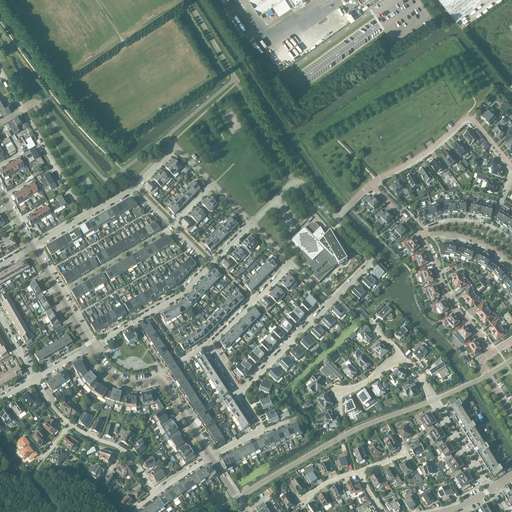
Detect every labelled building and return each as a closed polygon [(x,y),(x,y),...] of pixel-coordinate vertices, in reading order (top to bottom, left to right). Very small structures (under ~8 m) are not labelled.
[(251,0),(257,8),(259,12),(271,4),(279,15),(291,6),(300,0),(251,0)] [(439,0),(456,22),(484,0),(439,0)] [(489,97),(484,102),(488,107),(493,101),(489,97)] [(0,99),(0,109),(3,114),(7,112),(7,113),(14,110),(10,104),(5,106),(1,99),(0,99)] [(482,118),(481,118),(482,118),(489,126),(495,120),(496,120),(495,119),(493,117),(494,116),(491,114),(490,114),(488,112),(487,112),(488,112),(482,118)] [(19,119),(13,122),(14,124),(10,126),(15,135),(20,132),(17,128),(22,125),(19,119)] [(505,126),(501,121),(496,126),(497,127),(492,131),(495,134),(495,135),(496,136),(497,136),(499,140),(506,134),(502,129),(505,126)] [(471,134),(470,132),(464,137),(465,139),(464,139),(470,146),(474,143),(477,147),(484,141),(478,134),(475,136),(472,133),(471,134)] [(26,146),(29,151),(35,147),(32,142),(26,146)] [(458,142),(452,148),(461,157),(467,152),(464,149),(465,149),(462,146),(458,142)] [(45,166),(36,150),(30,153),(29,151),(24,154),(26,157),(30,164),(35,160),(39,167),(44,165),(44,166),(45,166)] [(448,151),(441,156),(450,167),(456,162),(448,151)] [(170,165),(177,172),(183,166),(176,159),(174,161),(173,161),(170,165)] [(14,164),(19,171),(23,168),(24,170),(27,168),(24,163),(21,164),(19,160),(16,161),(17,162),(14,164)] [(441,167),(436,160),(430,164),(432,167),(434,170),(437,175),(442,171),(443,174),(447,171),(443,165),(441,167)] [(466,160),(462,163),(467,168),(470,165),(466,160)] [(488,173),(492,174),(492,175),(501,178),(503,171),(501,170),(501,169),(499,167),(499,166),(498,167),(498,164),(495,165),(494,160),(487,161),(488,173)] [(19,171),(14,164),(14,162),(11,164),(12,165),(9,166),(14,174),(19,171)] [(14,174),(9,166),(9,165),(6,167),(7,168),(5,169),(9,176),(14,174)] [(177,172),(170,165),(166,169),(164,171),(171,178),(177,172)] [(9,176),(5,169),(4,168),(2,170),(2,171),(0,171),(0,173),(1,176),(0,176),(0,179),(2,183),(5,181),(4,179),(9,176)] [(420,172),(419,172),(422,176),(421,177),(424,181),(424,180),(426,183),(430,181),(431,183),(436,180),(431,174),(429,176),(424,169),(423,170),(423,169),(420,171),(420,172)] [(158,177),(165,184),(171,178),(164,171),(162,173),(158,177)] [(45,173),(39,177),(41,180),(40,181),(44,188),(48,186),(54,182),(50,175),(47,176),(45,173)] [(406,179),(412,189),(413,189),(414,189),(421,185),(417,178),(414,180),(412,175),(406,179)] [(165,184),(158,177),(154,181),(152,183),(159,190),(161,188),(162,189),(166,186),(165,185),(165,184)] [(189,188),(196,194),(200,190),(200,189),(199,189),(197,186),(199,184),(196,181),(189,188)] [(396,194),(399,198),(404,196),(405,196),(409,194),(404,183),(401,184),(399,182),(397,184),(396,183),(396,184),(395,185),(395,184),(394,184),(394,185),(391,186),(389,187),(393,191),(394,191),(396,194)] [(490,194),(491,194),(492,194),(493,192),(496,193),(496,191),(497,191),(498,189),(497,188),(498,186),(495,185),(496,183),(490,182),(490,184),(488,183),(487,185),(487,186),(486,187),(486,188),(486,190),(488,191),(487,192),(489,193),(489,194),(490,194)] [(159,190),(152,183),(150,185),(150,184),(146,189),(150,193),(149,194),(152,197),(159,190)] [(33,195),(37,193),(38,194),(41,193),(38,187),(35,189),(33,184),(31,186),(31,187),(29,188),(33,195)] [(28,198),(29,200),(34,198),(33,195),(29,188),(28,187),(26,189),(26,190),(24,191),(28,198)] [(185,192),(192,198),(196,194),(189,188),(185,192)] [(19,194),(23,201),(24,203),(29,200),(28,198),(24,191),(23,190),(21,191),(21,192),(19,194)] [(181,196),(187,203),(192,198),(185,192),(181,196)] [(23,201),(19,194),(18,193),(16,194),(16,195),(14,197),(15,200),(13,202),(16,207),(19,206),(18,204),(23,201)] [(177,200),(183,207),(187,203),(181,196),(177,200)] [(210,197),(206,201),(213,209),(220,203),(212,196),(210,198),(210,197)] [(368,196),(362,202),(365,204),(367,202),(368,203),(368,204),(369,205),(366,208),(369,211),(372,208),(374,210),(380,204),(374,198),(371,200),(370,199),(371,198),(368,196)] [(55,203),(52,204),(56,210),(58,209),(61,207),(61,208),(65,206),(66,207),(69,205),(66,201),(66,202),(63,197),(57,201),(55,203)] [(466,206),(469,206),(470,199),(465,199),(465,203),(460,203),(460,213),(466,213),(466,206)] [(470,214),(475,215),(478,205),(473,204),(474,200),(470,199),(469,206),(472,207),(470,214)] [(131,200),(125,204),(129,211),(138,207),(131,200)] [(172,205),(179,211),(183,207),(177,200),(172,205)] [(441,215),(438,208),(441,207),(440,200),(436,202),(437,205),(432,207),(435,216),(441,215)] [(445,201),(445,200),(440,200),(441,207),(445,207),(445,214),(450,214),(450,204),(450,201),(445,201)] [(213,209),(206,201),(202,205),(202,206),(200,207),(208,215),(213,209)] [(120,206),(125,214),(129,211),(125,204),(120,206)] [(172,205),(166,211),(169,214),(171,212),(173,214),(174,215),(179,211),(172,205)] [(116,209),(120,217),(125,214),(120,206),(116,209)] [(44,209),(42,211),(46,218),(50,215),(53,220),(56,219),(51,210),(48,211),(46,207),(44,208),(44,209)] [(194,213),(202,221),(202,220),(204,222),(207,218),(205,217),(208,215),(200,207),(198,209),(194,213)] [(433,217),(435,216),(432,207),(427,209),(431,218),(433,218),(433,217)] [(111,211),(116,219),(120,217),(116,209),(111,211)] [(429,219),(431,218),(427,209),(423,210),(426,220),(429,219)] [(46,218),(42,211),(41,210),(39,211),(39,212),(37,214),(41,221),(46,218)] [(381,210),(375,216),(377,219),(380,217),(381,218),(382,220),(379,223),(382,226),(385,223),(387,225),(393,219),(387,212),(384,215),(383,213),(381,210)] [(421,222),(426,220),(423,210),(418,212),(421,222)] [(113,224),(117,221),(116,219),(111,211),(107,214),(111,222),(113,224)] [(501,224),(506,216),(507,214),(503,211),(496,222),(501,224)] [(36,224),(41,221),(37,214),(36,213),(34,214),(34,215),(32,216),(36,224)] [(202,221),(194,213),(190,217),(188,219),(196,227),(202,221)] [(103,217),(107,224),(111,222),(107,214),(103,217)] [(36,224),(32,216),(31,215),(29,217),(29,218),(27,219),(28,223),(26,224),(29,230),(32,228),(31,226),(36,224)] [(503,226),(505,227),(510,218),(506,216),(501,224),(503,226)] [(107,224),(103,217),(98,219),(103,227),(107,224)] [(94,222),(98,229),(103,227),(98,219),(94,222)] [(188,219),(186,221),(182,225),(186,230),(185,231),(188,234),(196,227),(188,219)] [(230,220),(226,224),(232,231),(237,226),(236,225),(236,226),(230,220)] [(89,224),(94,232),(98,229),(94,222),(89,224)] [(94,232),(89,224),(85,227),(89,234),(94,232)] [(154,235),(161,231),(154,224),(150,226),(154,235)] [(226,224),(222,228),(228,235),(232,231),(226,224)] [(326,239),(319,227),(318,226),(317,225),(316,225),(315,224),(314,224),(312,224),(311,224),(311,225),(310,225),(309,225),(309,226),(305,230),(304,229),(292,241),(303,252),(302,253),(306,261),(309,258),(312,261),(315,259),(322,266),(314,274),(313,276),(320,283),(338,264),(340,263),(341,265),(347,261),(331,234),(326,239)] [(395,224),(389,230),(391,232),(390,233),(393,236),(396,239),(399,236),(401,238),(407,232),(401,226),(399,228),(397,227),(398,226),(395,224)] [(145,229),(150,237),(154,235),(150,226),(145,229)] [(89,234),(85,227),(80,229),(85,237),(89,234)] [(222,228),(217,233),(224,239),(228,235),(222,228)] [(141,231),(145,240),(150,237),(145,229),(141,231)] [(78,231),(73,234),(78,241),(82,239),(78,231)] [(136,234),(141,242),(145,240),(141,231),(136,234)] [(224,239),(217,233),(216,231),(211,235),(219,243),(224,239)] [(69,236),(73,244),(75,246),(79,243),(78,241),(73,234),(69,236)] [(132,237),(137,245),(141,242),(136,234),(132,237)] [(211,235),(207,239),(209,241),(215,248),(219,243),(211,235)] [(73,244),(69,236),(64,239),(69,246),(73,244)] [(250,238),(246,242),(254,249),(256,251),(259,247),(258,245),(260,243),(253,236),(251,238),(250,238)] [(127,239),(132,247),(137,245),(132,237),(127,239)] [(168,237),(163,239),(168,248),(175,244),(168,237)] [(6,241),(10,248),(15,245),(11,238),(6,241)] [(66,251),(70,248),(69,246),(64,239),(60,241),(66,251)] [(123,242),(128,250),(132,247),(127,239),(123,242)] [(168,248),(163,239),(159,242),(163,250),(168,248)] [(413,239),(410,242),(408,239),(401,244),(405,248),(406,247),(409,252),(411,250),(413,252),(419,248),(413,239)] [(1,243),(6,251),(10,248),(6,241),(2,243),(1,243)] [(56,244),(60,251),(61,254),(66,251),(60,241),(56,244)] [(205,251),(208,249),(210,251),(211,252),(215,248),(209,241),(205,245),(201,242),(198,244),(205,251)] [(119,244),(123,253),(128,250),(123,242),(119,244)] [(163,250),(159,242),(154,245),(159,253),(163,250)] [(250,257),(255,251),(254,249),(246,242),(242,246),(243,246),(241,248),(249,257),(250,257)] [(438,245),(439,248),(442,256),(444,256),(449,257),(449,255),(451,242),(451,243),(449,243),(445,243),(445,246),(438,245)] [(451,242),(449,255),(455,255),(455,257),(458,258),(459,250),(460,247),(456,247),(456,244),(453,244),(451,244),(451,242)] [(51,246),(56,254),(60,251),(56,244),(51,246)] [(114,247),(119,255),(123,253),(119,244),(114,247)] [(159,253),(154,245),(150,247),(154,255),(159,253)] [(56,254),(51,246),(47,249),(51,257),(56,254)] [(459,250),(458,258),(460,259),(461,257),(466,259),(470,247),(470,248),(468,247),(465,246),(464,249),(460,247),(459,250)] [(110,249),(115,258),(119,255),(114,247),(110,249)] [(154,255),(150,247),(145,250),(150,258),(154,255)] [(470,247),(466,259),(471,260),(471,262),(473,263),(477,256),(473,255),(475,250),(472,249),(470,248),(470,247)] [(246,259),(247,259),(249,257),(241,248),(239,250),(238,250),(234,254),(242,261),(245,258),(246,259)] [(105,252),(110,260),(115,258),(110,249),(105,252)] [(150,258),(145,250),(141,252),(146,260),(150,258)] [(101,254),(106,263),(110,260),(105,252),(101,254)] [(146,260),(141,252),(136,255),(141,263),(146,260)] [(419,256),(418,253),(411,257),(413,261),(417,260),(420,267),(428,264),(423,254),(419,256)] [(477,256),(473,263),(476,265),(477,263),(482,266),(488,255),(487,256),(486,255),(483,253),(481,255),(478,253),(477,256)] [(101,265),(106,263),(101,254),(96,257),(101,265)] [(236,267),(242,261),(234,254),(230,258),(231,258),(229,260),(236,267)] [(141,263),(136,255),(132,257),(137,266),(141,263)] [(488,255),(482,266),(486,269),(485,270),(488,272),(492,266),(494,263),(491,261),(492,259),(489,257),(488,256),(488,255)] [(137,266),(132,257),(128,260),(132,268),(137,266)] [(274,257),(266,265),(273,271),(277,267),(276,266),(275,265),(278,261),(274,257)] [(94,269),(99,267),(94,258),(89,261),(94,269)] [(313,272),(314,274),(322,266),(315,259),(312,261),(309,258),(306,261),(313,272),(313,273),(313,272)] [(132,268),(128,260),(123,262),(128,271),(132,268)] [(185,265),(191,271),(197,266),(190,260),(185,265)] [(236,267),(229,260),(227,262),(226,262),(222,266),(227,270),(226,271),(229,274),(236,267)] [(20,264),(24,272),(29,269),(28,268),(26,264),(24,261),(20,264)] [(85,264),(90,272),(94,269),(89,261),(85,264)] [(128,271),(123,262),(119,265),(124,273),(128,271)] [(492,266),(488,272),(490,274),(491,272),(495,276),(504,267),(503,268),(502,266),(502,267),(499,264),(497,266),(494,263),(492,266)] [(15,267),(20,275),(19,274),(24,272),(20,264),(19,264),(15,267)] [(80,266),(85,275),(90,272),(85,264),(80,266)] [(124,273),(119,265),(114,267),(119,276),(124,273)] [(181,269),(188,275),(191,271),(185,265),(181,269)] [(266,265),(262,269),(268,275),(273,271),(266,265)] [(379,266),(372,273),(379,280),(386,273),(387,273),(379,265),(379,266)] [(76,269),(81,277),(85,275),(80,266),(76,269)] [(20,275),(15,267),(10,270),(15,278),(20,275)] [(119,276),(114,267),(110,270),(115,278),(119,276)] [(188,275),(181,269),(180,267),(176,270),(184,278),(188,275)] [(504,267),(495,276),(499,280),(498,281),(500,283),(506,278),(503,276),(507,272),(504,269),(503,268),(504,267)] [(72,271),(76,280),(81,277),(76,269),(72,271)] [(264,280),(268,275),(262,269),(258,273),(264,280)] [(420,276),(422,284),(433,281),(430,271),(426,272),(425,269),(418,271),(419,276),(420,276)] [(6,272),(10,281),(15,278),(10,270),(6,272)] [(110,270),(105,273),(110,281),(115,278),(110,270)] [(184,278),(176,270),(172,274),(180,282),(184,278)] [(67,274),(72,282),(76,280),(72,271),(67,274)] [(216,272),(215,271),(211,275),(217,281),(224,275),(220,272),(218,274),(216,272)] [(453,283),(466,277),(463,271),(451,276),(454,282),(453,283)] [(10,281),(6,272),(1,275),(6,283),(10,281)] [(72,282),(67,274),(66,272),(61,274),(67,285),(72,282)] [(260,284),(264,280),(258,273),(253,277),(260,284)] [(103,274),(98,277),(103,285),(108,282),(103,274)] [(172,274),(169,277),(170,279),(177,286),(180,282),(172,274)] [(211,275),(206,279),(213,286),(217,281),(211,275)] [(285,281),(293,288),(299,282),(291,275),(289,277),(285,281)] [(363,282),(370,289),(377,282),(377,281),(377,282),(371,275),(370,275),(363,282)] [(103,285),(98,277),(94,279),(99,288),(103,285)] [(256,288),(260,284),(253,277),(249,282),(256,288)] [(468,283),(466,277),(453,283),(454,282),(456,288),(462,286),(463,289),(461,289),(461,290),(471,286),(469,282),(468,283)] [(506,278),(500,283),(502,286),(504,284),(507,289),(511,285),(511,278),(508,281),(506,278)] [(99,288),(94,279),(89,282),(94,290),(99,288)] [(169,281),(165,283),(169,291),(174,288),(177,286),(170,279),(169,281)] [(206,279),(202,283),(209,290),(213,286),(206,279)] [(32,292),(41,287),(39,284),(38,285),(37,283),(36,283),(34,280),(29,284),(30,286),(29,287),(32,292)] [(169,291),(165,283),(163,281),(159,284),(165,293),(169,291)] [(287,294),(293,288),(285,281),(281,285),(279,287),(287,294)] [(94,290),(89,282),(85,284),(90,293),(94,290)] [(256,288),(249,282),(243,288),(246,291),(248,289),(250,291),(250,292),(251,293),(256,288)] [(204,294),(209,290),(202,283),(198,288),(204,294)] [(90,293),(85,284),(81,287),(85,295),(90,293)] [(165,293),(159,284),(155,286),(160,296),(165,293)] [(352,293),(359,300),(367,292),(366,292),(360,286),(360,285),(352,293),(352,292),(352,293)] [(160,296),(155,286),(150,289),(156,299),(160,296)] [(427,287),(423,289),(425,294),(428,299),(431,297),(432,300),(440,296),(435,287),(431,289),(430,286),(427,287)] [(41,287),(32,292),(35,297),(36,296),(38,299),(43,296),(42,293),(41,291),(43,290),(41,287)] [(85,295),(81,287),(76,289),(81,298),(85,295)] [(281,300),(287,294),(279,287),(277,289),(273,293),(281,300)] [(466,304),(477,295),(473,290),(474,290),(471,287),(464,293),(465,292),(467,295),(463,298),(467,303),(466,304)] [(200,298),(204,294),(198,288),(194,292),(200,298)] [(76,289),(72,292),(76,300),(81,298),(76,289)] [(150,289),(146,291),(147,294),(151,301),(156,299),(150,289)] [(233,298),(240,304),(244,300),(243,299),(241,296),(243,294),(240,291),(233,298)] [(194,292),(189,296),(196,302),(200,298),(194,292)] [(2,304),(10,300),(8,298),(11,295),(10,293),(7,295),(0,298),(0,302),(0,303),(1,303),(2,304)] [(269,297),(267,299),(275,306),(281,300),(273,293),(269,297)] [(141,294),(137,296),(138,299),(143,306),(147,304),(143,296),(141,294)] [(143,296),(147,304),(151,301),(147,294),(143,296)] [(477,295),(466,304),(467,303),(471,308),(475,305),(477,307),(476,308),(484,302),(481,299),(481,300),(477,295)] [(39,302),(38,302),(36,303),(39,308),(42,307),(50,302),(48,299),(47,300),(45,298),(45,299),(43,296),(38,299),(39,302)] [(191,307),(196,302),(189,296),(185,300),(191,307)] [(306,302),(313,309),(316,306),(315,305),(318,301),(313,297),(311,299),(310,298),(306,302)] [(235,308),(240,304),(233,298),(229,302),(235,308)] [(133,299),(128,302),(129,304),(134,311),(138,309),(134,301),(133,299)] [(134,301),(138,309),(143,306),(138,299),(134,301)] [(275,306),(267,299),(265,301),(261,305),(265,309),(264,310),(268,313),(275,306)] [(10,300),(2,304),(3,306),(2,307),(4,310),(16,303),(15,303),(15,302),(11,303),(10,300)] [(185,300),(181,304),(187,311),(191,307),(185,300)] [(50,302),(42,307),(47,315),(52,311),(50,309),(51,308),(50,306),(51,306),(50,302)] [(229,302),(225,306),(231,312),(235,308),(229,302)] [(303,307),(301,309),(305,314),(308,311),(309,312),(312,309),(313,309),(306,302),(305,302),(306,302),(302,306),(303,307)] [(437,302),(431,306),(434,310),(437,308),(442,315),(448,311),(443,302),(439,304),(437,302)] [(8,314),(15,310),(14,307),(16,305),(16,303),(4,310),(6,313),(7,312),(8,314)] [(480,320),(490,311),(486,306),(487,305),(485,303),(477,310),(479,309),(481,311),(476,315),(481,319),(480,320)] [(134,311),(129,304),(125,306),(129,314),(134,311)] [(181,304),(176,307),(181,315),(187,311),(181,304)] [(333,312),(332,312),(340,319),(345,314),(346,314),(349,311),(344,305),(342,307),(340,305),(340,304),(333,312)] [(380,309),(379,309),(378,310),(377,311),(376,312),(375,313),(375,314),(375,313),(378,315),(376,317),(383,321),(385,318),(389,320),(390,321),(391,320),(392,320),(393,319),(393,318),(393,317),(392,316),(390,314),(392,312),(387,307),(385,309),(382,306),(383,306),(382,305),(382,306),(381,307),(381,308),(380,309)] [(121,306),(116,308),(118,311),(122,318),(127,315),(121,306)] [(227,317),(231,312),(225,306),(220,310),(227,317)] [(176,307),(171,310),(176,318),(181,315),(176,307)] [(293,314),(300,321),(303,318),(302,317),(305,314),(301,309),(298,311),(297,310),(293,314)] [(10,320),(21,313),(20,312),(17,313),(15,310),(8,314),(9,316),(8,317),(10,320)] [(171,310),(166,313),(171,321),(176,318),(171,310)] [(220,310),(216,315),(223,321),(227,317),(220,310)] [(255,311),(254,310),(250,314),(256,321),(262,314),(259,311),(257,313),(255,311)] [(45,318),(47,317),(50,323),(59,318),(57,315),(56,315),(54,313),(54,314),(52,311),(47,315),(43,316),(45,318)] [(113,313),(118,321),(122,318),(118,311),(113,313)] [(494,316),(490,311),(480,320),(481,320),(485,324),(489,320),(491,323),(490,324),(498,317),(495,315),(494,316)] [(13,324),(21,320),(19,317),(22,315),(21,313),(10,320),(12,323),(12,322),(13,324)] [(109,316),(113,323),(118,321),(113,313),(109,316)] [(165,324),(171,321),(166,313),(161,316),(161,317),(162,317),(165,324)] [(250,314),(245,318),(252,325),(256,321),(250,314)] [(300,321),(293,314),(289,318),(290,319),(288,321),(293,326),(296,323),(297,324),(300,321)] [(218,325),(223,321),(216,315),(212,319),(218,325)] [(330,315),(322,323),(329,329),(336,322),(330,315)] [(109,326),(104,318),(103,316),(99,319),(104,328),(109,326)] [(104,318),(109,326),(113,323),(109,316),(104,318)] [(449,318),(447,316),(441,322),(445,325),(448,323),(454,329),(459,323),(452,316),(449,318)] [(59,318),(50,323),(53,328),(54,327),(56,330),(61,327),(59,324),(60,324),(59,322),(60,321),(59,318)] [(245,318),(241,323),(247,329),(252,325),(245,318)] [(99,319),(94,321),(96,323),(100,331),(104,328),(99,319)] [(212,319),(208,323),(214,329),(218,325),(212,319)] [(15,330),(27,323),(26,322),(22,323),(21,320),(13,324),(14,326),(15,330)] [(141,331),(150,325),(147,320),(137,327),(138,327),(141,331),(140,331),(141,331)] [(492,336),(504,329),(500,323),(501,323),(500,320),(491,325),(493,324),(494,327),(489,330),(493,335),(492,336)] [(293,326),(288,321),(286,323),(285,322),(281,327),(288,333),(291,330),(290,329),(293,326)] [(19,334),(27,330),(25,327),(28,324),(27,323),(15,330),(17,333),(18,332),(19,334)] [(96,323),(91,326),(95,334),(100,331),(96,323)] [(208,323),(203,327),(210,334),(214,329),(208,323)] [(243,333),(247,329),(241,323),(237,327),(243,333)] [(153,330),(150,325),(141,331),(141,332),(144,335),(143,336),(153,330)] [(202,325),(198,329),(199,331),(205,338),(210,334),(203,327),(202,325)] [(318,340),(320,338),(322,336),(325,338),(328,335),(328,336),(329,335),(326,332),(319,326),(319,325),(311,333),(314,335),(313,336),(315,338),(316,338),(318,340)] [(239,338),(243,333),(237,327),(233,331),(239,338)] [(358,334),(363,340),(364,339),(368,343),(373,338),(370,336),(368,334),(371,332),(369,331),(369,330),(369,329),(368,328),(367,328),(366,328),(365,327),(362,329),(361,329),(360,331),(360,332),(358,334)] [(285,336),(277,328),(270,335),(277,342),(280,339),(281,340),(285,336)] [(403,328),(394,336),(399,341),(403,338),(404,339),(406,337),(407,337),(409,336),(411,335),(411,332),(410,330),(408,329),(405,329),(405,330),(403,328)] [(459,328),(453,333),(456,337),(462,344),(465,341),(471,336),(464,328),(461,330),(459,328)] [(508,335),(504,329),(492,336),(493,336),(496,341),(502,338),(502,339),(508,335)] [(21,339),(33,333),(32,332),(28,332),(27,330),(19,334),(20,336),(19,336),(21,339)] [(132,330),(128,333),(133,342),(138,340),(132,330)] [(156,334),(153,330),(143,336),(144,336),(147,340),(146,340),(146,341),(156,334)] [(199,331),(195,334),(200,342),(205,338),(199,331)] [(235,342),(239,338),(233,331),(228,335),(235,342)] [(33,333),(21,339),(23,343),(24,342),(25,344),(26,344),(27,346),(33,343),(31,340),(32,340),(29,335),(33,333)] [(133,342),(128,333),(123,336),(129,345),(133,342)] [(159,339),(156,334),(146,341),(147,341),(150,344),(149,345),(159,339)] [(195,345),(200,342),(195,334),(190,337),(195,345)] [(230,346),(235,342),(228,335),(224,340),(230,346)] [(270,335),(264,341),(265,342),(272,349),(275,346),(274,345),(277,342),(270,335)] [(63,339),(68,349),(69,349),(68,349),(72,345),(72,346),(73,345),(68,336),(63,339)] [(309,336),(308,336),(301,344),(303,346),(305,349),(305,348),(308,351),(315,343),(308,336),(309,336)] [(190,348),(195,345),(190,337),(185,341),(190,348)] [(58,342),(64,352),(63,351),(68,349),(63,339),(58,342)] [(162,343),(159,339),(149,345),(150,345),(153,349),(152,350),(162,343)] [(224,353),(230,346),(224,340),(220,344),(220,345),(223,347),(221,349),(224,353)] [(184,352),(190,348),(185,341),(179,344),(184,350),(184,352)] [(470,341),(463,346),(464,347),(466,350),(468,353),(471,350),(474,354),(474,355),(481,350),(475,342),(472,344),(470,341)] [(53,345),(59,355),(59,354),(63,351),(64,352),(58,342),(53,345)] [(268,351),(269,352),(272,349),(265,342),(262,346),(260,345),(258,347),(260,349),(265,354),(268,351)] [(165,348),(162,343),(152,350),(153,350),(156,353),(155,354),(165,348)] [(374,345),(367,351),(371,355),(374,351),(381,358),(385,354),(386,354),(388,352),(388,351),(386,348),(385,348),(383,346),(384,346),(381,343),(376,347),(374,345)] [(412,350),(416,352),(413,355),(415,358),(415,359),(416,360),(417,360),(418,361),(419,362),(421,360),(422,360),(423,359),(424,358),(425,357),(424,357),(428,353),(424,350),(427,346),(426,345),(425,344),(424,344),(423,343),(422,343),(422,344),(421,344),(420,344),(419,343),(418,344),(418,345),(417,345),(416,345),(415,346),(414,346),(415,347),(414,348),(413,348),(413,349),(412,350)] [(49,347),(54,357),(55,357),(54,356),(59,354),(59,355),(53,345),(49,347)] [(298,347),(298,346),(290,354),(293,357),(292,357),(294,359),(295,359),(297,361),(305,353),(304,353),(298,347)] [(54,357),(49,347),(44,350),(50,360),(50,359),(54,356),(54,357)] [(6,348),(0,351),(0,356),(1,358),(2,357),(4,360),(9,357),(8,354),(7,352),(8,351),(6,348)] [(168,353),(165,348),(155,354),(156,354),(159,358),(158,359),(168,353)] [(253,354),(260,361),(263,358),(262,357),(265,354),(260,349),(258,351),(257,350),(253,354)] [(357,360),(355,362),(358,365),(358,364),(365,371),(366,369),(367,370),(370,367),(368,364),(370,361),(358,349),(358,350),(357,351),(357,352),(356,352),(356,353),(361,358),(360,360),(359,359),(357,360)] [(50,360),(44,350),(39,353),(45,363),(45,361),(49,360),(50,360)] [(45,363),(39,353),(34,355),(40,365),(41,365),(40,365),(44,362),(45,363)] [(171,357),(168,353),(158,359),(159,359),(162,363),(161,363),(171,357)] [(247,360),(248,361),(252,366),(255,363),(257,364),(260,361),(253,354),(247,360)] [(196,364),(197,363),(200,368),(209,362),(206,357),(205,358),(203,355),(194,361),(196,364)] [(175,364),(171,357),(161,363),(161,364),(162,363),(165,367),(164,368),(167,367),(170,364),(172,366),(173,369),(177,367),(175,364)] [(287,357),(280,365),(282,367),(284,370),(284,369),(286,372),(289,369),(293,371),(295,367),(293,365),(294,364),(287,357)] [(71,365),(75,371),(86,365),(81,358),(71,365)] [(437,368),(429,373),(432,377),(438,373),(441,378),(446,375),(448,375),(447,374),(449,373),(445,368),(446,368),(443,364),(440,359),(439,359),(434,364),(437,368)] [(241,366),(248,373),(250,371),(249,370),(252,366),(248,361),(247,360),(241,366)] [(203,372),(204,371),(212,366),(209,362),(200,368),(203,372)] [(351,379),(352,379),(355,377),(354,376),(356,374),(355,373),(357,370),(357,371),(357,370),(349,362),(348,362),(349,362),(345,364),(347,368),(344,372),(346,374),(348,377),(349,377),(351,379)] [(321,372),(328,379),(329,377),(330,378),(329,378),(330,379),(331,380),(332,380),(333,380),(334,380),(335,380),(336,379),(336,378),(336,377),(340,381),(341,381),(340,380),(342,378),(328,363),(325,365),(324,365),(326,366),(321,372)] [(172,366),(170,364),(167,367),(168,369),(170,371),(167,373),(168,373),(171,377),(170,377),(170,378),(180,371),(177,367),(173,369),(172,366)] [(75,371),(80,379),(90,372),(86,365),(75,371)] [(215,371),(212,366),(204,371),(207,376),(215,371)] [(243,375),(244,376),(248,373),(241,366),(240,366),(241,367),(238,369),(236,368),(233,371),(240,378),(243,375)] [(17,379),(13,370),(11,367),(9,368),(10,372),(8,373),(12,381),(14,380),(17,379)] [(277,368),(277,367),(269,375),(271,378),(273,380),(274,380),(276,382),(284,374),(283,374),(277,368)] [(13,370),(17,379),(20,377),(20,376),(22,375),(18,368),(13,370)] [(393,373),(389,376),(394,382),(399,379),(403,381),(407,374),(398,369),(395,372),(395,371),(395,372),(394,373),(393,373)] [(59,373),(66,383),(70,379),(64,371),(59,373)] [(184,378),(180,371),(170,378),(171,378),(176,383),(175,384),(184,378)] [(215,371),(207,376),(210,380),(218,375),(215,371)] [(1,373),(7,384),(10,383),(10,382),(12,381),(8,373),(5,375),(2,372),(1,373)] [(80,379),(85,386),(94,378),(90,372),(80,379)] [(66,383),(59,373),(59,374),(55,377),(55,376),(61,386),(66,383)] [(210,380),(213,385),(221,380),(218,375),(210,380)] [(61,386),(55,376),(54,377),(55,378),(51,380),(50,379),(50,380),(57,389),(61,386)] [(318,392),(323,387),(320,384),(322,381),(318,377),(317,378),(315,376),(310,381),(312,383),(308,388),(309,389),(308,389),(309,390),(310,392),(311,392),(312,392),(313,393),(316,390),(318,392)] [(85,386),(91,392),(99,383),(94,378),(85,386)] [(189,385),(184,378),(175,384),(175,385),(175,384),(180,390),(179,391),(189,385)] [(57,389),(50,380),(47,384),(47,383),(46,384),(53,393),(52,392),(57,389)] [(213,385),(216,389),(224,384),(221,380),(213,385)] [(264,381),(263,381),(259,391),(263,392),(262,393),(265,394),(265,393),(269,394),(273,384),(272,384),(264,381)] [(91,392),(98,397),(105,387),(99,383),(91,392)] [(226,389),(224,384),(216,389),(219,394),(227,389),(226,389)] [(377,385),(374,387),(373,388),(374,390),(373,391),(375,395),(377,394),(379,397),(380,396),(380,397),(384,395),(383,394),(384,394),(383,392),(388,390),(384,384),(380,386),(379,384),(378,385),(377,385)] [(408,384),(402,387),(404,390),(405,392),(404,392),(404,393),(405,395),(406,395),(407,396),(409,395),(411,398),(412,397),(413,397),(415,396),(415,395),(416,395),(414,392),(417,391),(413,384),(409,387),(408,384)] [(193,392),(189,385),(179,391),(180,391),(185,397),(183,398),(184,398),(193,392)] [(98,397),(106,402),(111,391),(105,387),(98,397)] [(227,389),(219,394),(217,395),(222,402),(230,397),(228,394),(230,394),(227,389)] [(118,394),(111,391),(106,402),(114,405),(118,394)] [(198,399),(193,392),(184,398),(189,404),(188,405),(198,399)] [(358,396),(364,406),(368,403),(370,406),(376,402),(369,392),(366,394),(365,393),(364,394),(363,393),(358,396)] [(163,408),(154,393),(146,395),(149,407),(158,404),(159,411),(163,408)] [(25,396),(21,399),(23,401),(24,401),(28,407),(29,406),(30,407),(33,405),(33,404),(34,404),(36,408),(37,408),(38,407),(42,404),(35,395),(34,394),(34,395),(31,397),(30,397),(29,395),(25,397),(25,396)] [(125,395),(118,394),(114,405),(123,407),(125,395)] [(132,396),(125,395),(123,407),(131,408),(132,396)] [(140,408),(149,407),(146,395),(139,396),(140,408)] [(319,408),(320,408),(322,411),(324,410),(325,411),(332,406),(330,402),(328,399),(325,395),(318,400),(316,402),(318,405),(318,406),(318,407),(319,407),(319,408)] [(131,408),(140,408),(139,396),(132,396),(131,408)] [(227,409),(228,408),(236,403),(233,398),(232,399),(230,397),(222,402),(227,409)] [(260,401),(259,401),(264,411),(273,407),(268,397),(260,401)] [(345,405),(345,406),(346,406),(346,407),(346,408),(346,409),(346,410),(346,411),(346,412),(346,413),(346,414),(347,414),(353,411),(354,414),(359,412),(358,411),(358,410),(357,409),(357,408),(357,407),(356,406),(356,404),(356,403),(355,402),(354,401),(354,400),(353,401),(354,401),(351,402),(350,398),(349,398),(350,399),(345,401),(347,404),(345,405)] [(452,413),(461,408),(462,407),(458,400),(457,401),(455,398),(449,401),(452,407),(450,409),(452,413)] [(198,399),(188,405),(193,411),(192,411),(192,412),(202,405),(198,399)] [(18,402),(11,407),(18,417),(24,412),(18,402)] [(67,402),(61,408),(69,416),(71,414),(75,418),(79,413),(76,410),(77,410),(77,408),(75,406),(74,406),(73,408),(67,402)] [(231,412),(239,408),(236,403),(228,408),(231,412)] [(202,405),(192,412),(193,412),(198,418),(197,418),(197,419),(207,412),(202,405)] [(466,411),(463,407),(462,407),(461,408),(452,413),(455,418),(466,411)] [(241,412),(239,408),(231,412),(234,417),(242,412),(241,412)] [(158,422),(168,416),(164,409),(154,416),(152,416),(152,421),(153,421),(155,424),(158,422)] [(265,414),(269,424),(273,423),(273,424),(276,423),(275,422),(278,421),(274,411),(266,415),(265,414)] [(458,422),(468,416),(466,411),(455,418),(458,422)] [(5,412),(0,415),(0,416),(2,419),(1,420),(3,423),(4,422),(7,426),(10,424),(12,427),(18,423),(12,415),(9,417),(5,412)] [(207,412),(197,419),(202,424),(201,425),(211,419),(207,412)] [(242,412),(234,417),(237,421),(244,417),(242,412)] [(288,412),(280,415),(282,420),(290,417),(288,412)] [(334,420),(333,417),(331,413),(324,417),(325,417),(323,418),(324,421),(325,425),(327,425),(328,429),(329,429),(330,430),(331,431),(332,430),(333,429),(333,428),(337,427),(336,419),(334,420)] [(422,425),(434,418),(432,415),(431,415),(430,414),(425,417),(423,415),(418,418),(422,425)] [(84,415),(79,423),(84,427),(84,426),(87,421),(90,423),(92,420),(84,415)] [(172,422),(168,416),(158,422),(162,428),(172,422)] [(461,426),(471,420),(468,416),(458,422),(461,426)] [(247,421),(244,417),(237,421),(240,426),(248,421),(247,421)] [(46,426),(45,428),(53,435),(58,430),(53,426),(55,423),(52,421),(49,418),(44,424),(46,426)] [(427,433),(432,429),(431,427),(436,423),(435,422),(436,422),(434,418),(422,425),(427,433)] [(211,419),(201,425),(201,426),(202,425),(207,431),(206,432),(215,426),(211,419)] [(104,423),(96,420),(92,431),(99,434),(104,423)] [(471,420),(461,426),(463,431),(473,425),(472,425),(469,421),(471,420)] [(248,421),(240,426),(243,431),(250,426),(247,421),(248,421)] [(172,422),(162,428),(166,434),(176,428),(172,422)] [(108,426),(105,436),(112,438),(113,434),(116,435),(118,428),(115,427),(115,426),(108,424),(108,426)] [(402,437),(403,440),(410,436),(408,433),(411,431),(407,424),(401,427),(401,428),(402,429),(398,432),(399,433),(397,434),(400,437),(401,437),(401,438),(402,438),(402,437)] [(292,427),(296,439),(301,437),(302,435),(303,434),(303,432),(303,430),(301,429),(300,428),(298,428),(297,425),(292,427)] [(473,425),(463,431),(466,435),(476,429),(473,425)] [(215,426),(206,432),(211,438),(210,439),(220,433),(215,426)] [(287,429),(291,441),(296,439),(292,427),(287,429)] [(170,440),(180,434),(176,428),(166,434),(170,440)] [(431,440),(443,433),(441,430),(440,430),(439,428),(434,432),(432,429),(427,433),(431,440)] [(127,433),(122,429),(119,436),(122,437),(124,438),(121,442),(128,446),(132,440),(134,440),(135,438),(134,437),(134,436),(127,432),(127,433)] [(281,432),(286,443),(291,441),(287,429),(281,432)] [(469,439),(477,434),(475,430),(476,429),(466,435),(469,439)] [(34,438),(33,439),(40,446),(43,444),(43,445),(46,442),(42,437),(44,436),(45,437),(39,430),(36,433),(32,436),(34,438)] [(286,443),(281,432),(276,434),(281,445),(286,443)] [(215,445),(215,446),(224,440),(220,433),(210,439),(211,439),(215,445)] [(434,448),(436,447),(441,444),(440,441),(445,438),(444,436),(445,436),(443,433),(431,440),(434,444),(433,445),(434,448)] [(180,434),(170,440),(174,446),(184,440),(180,434)] [(271,436),(276,447),(281,445),(276,434),(271,436)] [(477,434),(469,439),(471,444),(480,438),(477,434)] [(266,438),(271,449),(276,447),(271,436),(266,438)] [(388,439),(384,441),(390,452),(396,449),(395,446),(398,444),(393,436),(390,438),(390,437),(387,438),(388,439)] [(79,442),(72,437),(70,440),(68,438),(63,444),(71,450),(72,451),(74,452),(75,452),(77,449),(77,447),(77,446),(79,442)] [(485,441),(483,437),(480,438),(471,444),(474,448),(485,441)] [(21,453),(20,454),(24,458),(25,458),(25,459),(29,456),(31,459),(32,458),(32,459),(34,457),(34,456),(32,453),(34,451),(25,439),(24,439),(24,438),(19,442),(20,442),(19,443),(20,443),(19,444),(18,445),(20,447),(21,447),(22,446),(24,449),(23,450),(23,451),(21,453)] [(261,440),(266,451),(271,449),(266,438),(261,440)] [(139,446),(134,451),(139,456),(146,449),(143,446),(145,444),(141,440),(136,444),(139,446)] [(184,440),(174,446),(178,452),(188,446),(184,440)] [(256,443),(261,454),(266,451),(261,440),(256,443)] [(411,450),(415,456),(424,451),(420,444),(422,443),(420,440),(415,444),(416,446),(411,450)] [(477,452),(485,447),(487,445),(485,441),(474,448),(477,452)] [(261,454),(256,443),(251,445),(256,456),(261,454)] [(370,447),(369,448),(374,458),(381,454),(380,451),(383,450),(380,444),(380,445),(379,443),(376,444),(375,445),(374,444),(373,443),(372,443),(371,444),(370,445),(370,446),(370,447)] [(436,447),(434,448),(436,447),(441,455),(452,448),(450,444),(449,445),(448,443),(443,446),(441,444),(436,447)] [(256,456),(251,445),(246,448),(251,458),(256,456)] [(477,452),(479,457),(489,451),(490,450),(491,450),(488,445),(487,445),(485,447),(477,452)] [(182,458),(192,452),(188,446),(178,452),(182,458)] [(354,453),(359,464),(366,461),(364,456),(367,455),(363,446),(357,449),(358,451),(354,453)] [(94,449),(95,449),(90,447),(91,448),(85,455),(86,456),(95,452),(94,449)] [(251,458),(246,448),(241,450),(247,461),(251,458)] [(452,448),(441,455),(445,462),(451,458),(449,456),(454,453),(453,451),(454,451),(452,448)] [(63,459),(64,459),(68,454),(62,449),(60,452),(59,451),(55,456),(54,455),(50,460),(58,466),(63,459)] [(101,455),(100,459),(105,460),(108,462),(113,455),(100,450),(101,455)] [(236,453),(242,463),(247,461),(241,450),(236,453)] [(490,450),(489,451),(479,457),(482,461),(491,455),(493,454),(490,450)] [(196,458),(192,452),(182,458),(184,461),(181,463),(184,466),(196,458)] [(231,455),(237,466),(242,463),(236,453),(231,455)] [(335,461),(338,467),(339,470),(342,468),(342,469),(348,467),(347,464),(350,463),(347,454),(337,458),(338,461),(335,462),(335,461)] [(237,466),(231,455),(226,458),(232,469),(237,466)] [(491,455),(482,461),(485,465),(493,460),(491,455)] [(154,461),(152,458),(144,463),(147,469),(153,465),(155,467),(160,464),(157,459),(154,461)] [(226,458),(221,460),(226,469),(225,469),(227,472),(232,469),(226,458)] [(451,458),(445,462),(450,469),(461,462),(459,459),(458,458),(452,461),(451,458)] [(487,469),(496,464),(498,463),(496,458),(493,460),(485,465),(487,469)] [(319,466),(324,476),(331,473),(328,467),(331,465),(328,460),(325,461),(326,463),(319,466)] [(461,462),(450,469),(452,474),(451,475),(453,478),(454,476),(460,473),(458,470),(463,467),(462,466),(463,465),(461,462)] [(401,466),(400,467),(406,476),(411,473),(413,476),(417,474),(412,465),(409,467),(406,463),(405,464),(404,463),(401,465),(401,466)] [(429,476),(432,475),(434,474),(430,463),(423,465),(425,470),(422,471),(424,477),(425,477),(426,478),(429,477),(429,476)] [(97,464),(92,473),(91,473),(96,476),(94,479),(98,482),(99,481),(98,481),(103,474),(101,473),(105,467),(97,464)] [(117,471),(120,475),(120,476),(124,478),(127,477),(129,475),(130,475),(132,474),(133,474),(132,473),(128,467),(127,467),(126,466),(126,467),(124,466),(125,465),(124,464),(123,465),(122,464),(117,471)] [(496,464),(487,469),(490,474),(499,468),(496,464)] [(312,466),(303,470),(305,472),(302,474),(309,485),(312,483),(312,484),(313,483),(312,483),(317,480),(313,475),(316,473),(312,466)] [(155,474),(152,476),(156,482),(165,477),(164,475),(165,475),(165,474),(163,472),(163,471),(162,472),(161,470),(159,467),(153,471),(155,474)] [(210,467),(205,470),(211,481),(217,478),(215,475),(210,467)] [(490,474),(493,478),(497,476),(499,478),(504,475),(503,472),(504,472),(504,471),(501,467),(500,468),(499,468),(490,474)] [(385,473),(387,476),(386,477),(387,479),(388,479),(390,482),(393,480),(394,481),(395,480),(398,485),(403,482),(399,475),(396,476),(392,469),(389,470),(389,469),(387,470),(387,471),(385,473)] [(211,481),(205,470),(200,473),(206,483),(207,483),(211,481)] [(459,484),(470,477),(468,474),(467,472),(461,476),(460,473),(454,476),(459,484)] [(195,476),(202,486),(206,483),(200,473),(195,476)] [(113,477),(110,475),(104,483),(107,486),(107,487),(110,489),(115,482),(118,484),(119,481),(117,478),(116,481),(113,478),(113,477)] [(370,479),(375,488),(379,486),(379,487),(385,484),(382,477),(379,479),(377,475),(370,479)] [(191,479),(197,489),(202,486),(195,476),(191,479)] [(470,477),(459,484),(463,491),(469,488),(467,485),(473,482),(472,480),(470,477)] [(186,481),(193,492),(197,489),(191,479),(186,481)] [(289,486),(293,493),(296,491),(298,494),(305,489),(303,486),(304,486),(301,483),(298,480),(289,486)] [(181,485),(188,495),(193,492),(186,481),(181,485)] [(346,484),(351,495),(354,493),(355,494),(362,491),(359,484),(355,486),(353,481),(350,483),(349,482),(347,483),(347,484),(346,484)] [(511,492),(511,483),(504,487),(506,490),(502,492),(505,497),(511,492)] [(136,492),(133,494),(137,500),(146,493),(142,488),(140,485),(134,490),(136,492)] [(188,495),(181,485),(177,488),(184,498),(186,496),(188,495)] [(439,494),(437,495),(437,496),(437,497),(438,498),(439,499),(441,498),(443,503),(450,499),(449,497),(450,496),(453,495),(450,488),(449,485),(442,489),(443,491),(439,493),(439,494)] [(337,486),(331,489),(336,499),(337,502),(341,500),(347,497),(344,491),(341,493),(337,486)] [(172,491),(179,501),(184,498),(177,488),(172,491)] [(168,494),(175,504),(179,501),(172,491),(168,494)] [(422,498),(421,498),(425,504),(426,503),(427,506),(430,504),(433,501),(432,499),(434,498),(435,498),(430,491),(427,491),(429,494),(422,499),(422,498)] [(288,509),(293,506),(290,501),(292,499),(288,493),(284,495),(285,496),(281,499),(282,501),(280,502),(283,507),(283,506),(285,505),(288,509)] [(414,508),(412,505),(416,502),(411,493),(405,497),(407,500),(404,502),(409,511),(410,510),(411,511),(414,509),(414,508)] [(163,497),(170,507),(175,504),(168,494),(163,497)] [(318,498),(320,501),(320,502),(321,504),(322,504),(324,507),(325,507),(327,507),(328,506),(329,505),(330,504),(331,506),(334,505),(329,496),(327,498),(325,494),(318,498)] [(133,503),(127,496),(120,502),(126,509),(133,503)] [(159,500),(166,510),(170,507),(163,497),(159,500)] [(154,504),(160,511),(163,511),(166,510),(159,500),(154,504)] [(388,508),(390,511),(392,510),(393,511),(399,511),(401,511),(399,509),(400,508),(397,504),(396,505),(394,501),(393,501),(393,502),(388,505),(387,504),(385,505),(388,508)] [(318,511),(320,511),(321,511),(315,502),(308,507),(312,511),(311,511),(318,511)]
